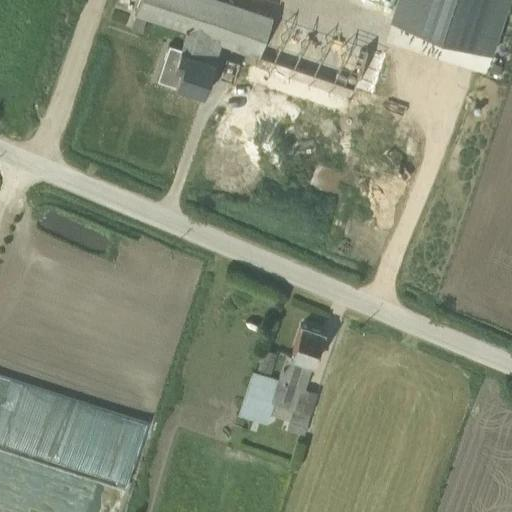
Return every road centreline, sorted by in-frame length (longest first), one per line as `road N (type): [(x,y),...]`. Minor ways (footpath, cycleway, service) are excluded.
road 1 (unclassified): [(511,368),(0,151)]
road 2 (track): [(94,0),(39,168)]
